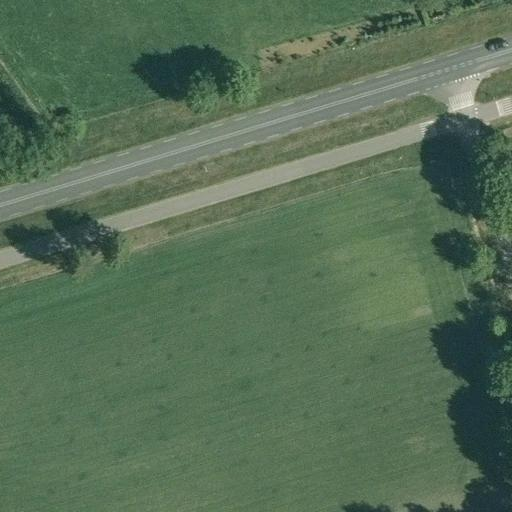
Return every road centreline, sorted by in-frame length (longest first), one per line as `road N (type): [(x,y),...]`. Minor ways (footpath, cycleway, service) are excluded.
road 1 (unclassified): [(0,260),(468,117)]
road 2 (primary): [(0,207),(454,72)]
road 3 (unclassified): [(511,275),(468,117)]
